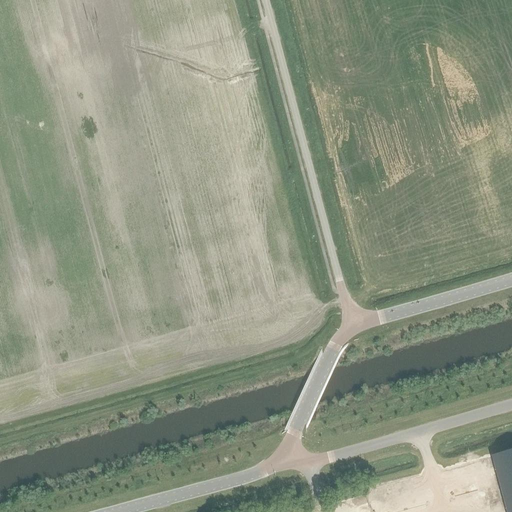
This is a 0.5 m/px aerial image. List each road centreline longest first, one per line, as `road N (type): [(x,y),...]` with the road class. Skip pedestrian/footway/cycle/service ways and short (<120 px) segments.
road 1 (unclassified): [(266,0),(354,326)]
road 2 (unclassified): [(290,465),(511,404)]
road 3 (unclassified): [(119,511),(290,465)]
road 4 (unclassified): [(511,279),(354,326)]
road 5 (unclassified): [(354,326),(333,347),(291,435),(290,465)]
